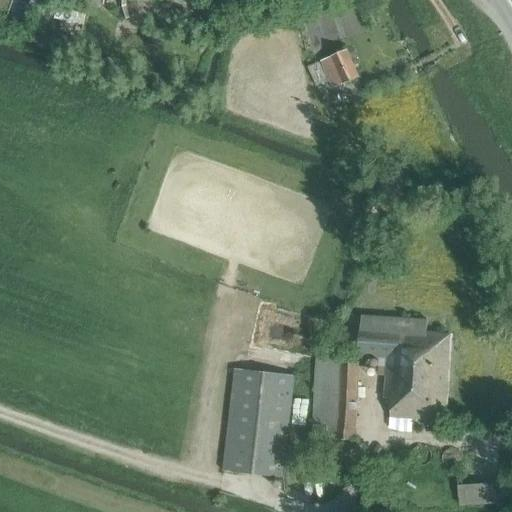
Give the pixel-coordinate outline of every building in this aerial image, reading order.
[(321,61),(332,88),(358,76),(347,50),(321,61)] [(451,334),(427,332),(427,321),(361,316),(361,327),(359,327),(358,357),(386,359),(383,410),(391,410),(391,416),(446,419),(451,334)] [(312,437),(355,439),(360,362),(341,361),(342,359),(317,358),(312,437)] [(223,470),(284,477),(295,376),(234,369),(223,470)] [(365,495),(382,500),(388,477),(371,472),(365,495)] [(459,486),(461,506),(501,503),(499,483),(459,486)]
